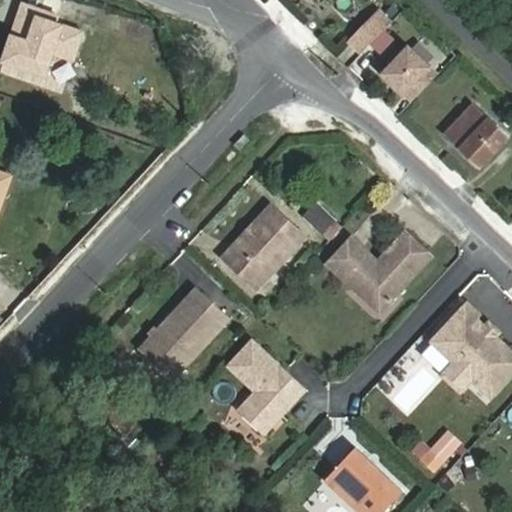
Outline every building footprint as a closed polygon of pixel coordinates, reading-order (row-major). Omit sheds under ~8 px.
[(350,43),(362,53),(390,23),(378,12),(350,43)] [(383,75),(413,102),(437,75),(408,48),(383,75)] [(473,103),(445,133),(481,168),(510,137),(473,103)] [(316,204),(304,217),(322,234),(334,221),(316,204)] [(272,207),(224,258),(257,289),(304,237),(272,207)] [(351,237),(325,266),(363,300),(369,293),(373,293),(388,307),(433,258),(405,232),(377,261),(372,266),(366,261),(368,259),(361,252),(364,249),(351,237)] [(377,261),(364,249),(361,252),(368,259),(366,261),(372,266),(377,261)] [(197,288),(140,350),(173,381),(230,318),(197,288)] [(369,293),(363,300),(379,316),(388,307),(373,293),(369,293)] [(467,303),(438,334),(461,355),(449,369),(467,386),(472,380),(491,398),(511,375),(511,352),(476,320),(480,315),(467,303)] [(253,339),(227,366),(254,392),(237,411),(265,436),(307,390),(253,339)] [(449,369),(442,376),(460,393),(467,386),(449,369)] [(450,435),(431,456),(442,466),(461,445),(450,435)] [(356,448),(329,477),(347,494),(366,511),(385,511),(404,492),(356,448)]
